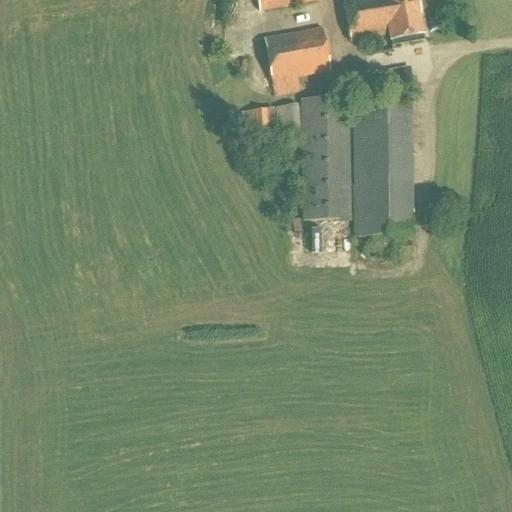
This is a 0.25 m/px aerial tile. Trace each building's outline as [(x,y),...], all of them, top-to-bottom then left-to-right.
[(256,0),(258,12),(318,2),(317,0),(256,0)] [(422,35),(415,0),(341,0),(350,42),(389,35),(390,41),(392,47),(423,41),(422,35)] [(273,98),(298,93),(296,79),(329,73),(322,30),(263,41),(273,98)] [(355,237),(411,236),(409,122),(409,99),(352,100),(355,237)] [(349,222),(347,100),(300,101),(300,104),(274,109),(280,141),(301,137),(302,222),(349,222)] [(244,149),(270,145),(270,142),(277,141),(273,109),(240,113),(244,149)]
